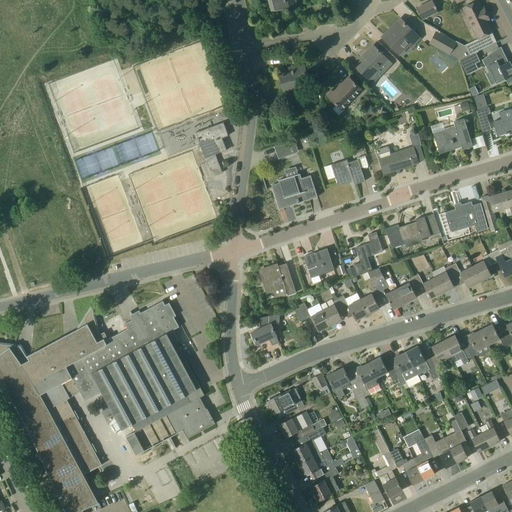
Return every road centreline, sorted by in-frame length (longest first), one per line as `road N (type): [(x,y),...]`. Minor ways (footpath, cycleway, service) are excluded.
road 1 (residential): [(232,251),(511,163)]
road 2 (residential): [(238,387),(331,348),(511,296)]
road 3 (residential): [(0,306),(232,251)]
road 4 (residential): [(248,46),(252,110),(232,251)]
road 5 (residential): [(248,46),(345,32),(400,0)]
road 6 (residential): [(295,511),(238,387)]
road 7 (residential): [(238,387),(232,251)]
road 8 (residential): [(403,511),(511,458)]
